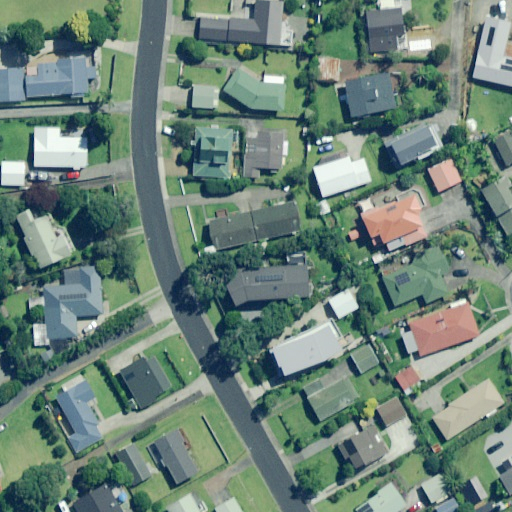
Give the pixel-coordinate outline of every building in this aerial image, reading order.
[(199,41),(243,44),(292,47),(293,31),(281,30),(283,4),(246,2),(245,21),(200,18),(199,41)] [(405,36),(402,9),(366,12),(370,53),(398,51),(396,37),(405,36)] [(511,48),(504,47),(502,59),(477,54),(472,79),(511,86),(511,48)] [(25,98),(71,96),(72,99),(84,99),(84,96),(89,95),(88,80),(96,79),(95,68),(86,68),(86,59),(38,62),(39,77),(24,77),(24,70),(0,71),(0,102),(25,102),(25,98)] [(339,61),(319,59),(317,81),(338,82),(339,61)] [(223,93),(251,112),(283,112),(284,77),(262,77),(262,85),(238,69),(223,93)] [(397,109),(390,74),(344,83),(347,96),(337,98),(341,120),(397,109)] [(219,89),(191,86),(189,108),(218,110),(219,89)] [(438,148),(425,125),(384,146),(396,170),(438,148)] [(86,169),(87,134),(77,134),(76,140),(59,139),(59,129),(34,128),(33,167),(86,169)] [(243,131),(196,129),(194,177),(229,179),(230,144),(243,145),(243,131)] [(283,142),(283,133),(258,131),(258,134),(246,134),(244,178),(259,179),(260,169),(283,170),(284,156),(287,157),(288,143),(283,142)] [(511,131),(494,140),(506,166),(511,163),(511,131)] [(351,164),(349,158),(313,169),(322,198),(371,183),(364,160),(351,164)] [(461,183),(451,160),(428,171),(438,193),(461,183)] [(23,164),(2,163),(2,186),(23,186),(23,164)] [(511,196),(509,190),(511,188),(511,186),(507,177),(481,191),(507,237),(511,234),(511,196)] [(421,192),(414,190),(398,197),(400,201),(362,218),(376,249),(401,238),(406,248),(428,238),(418,215),(422,213),(420,210),(427,207),(421,192)] [(207,263),(217,261),(215,252),(301,233),(295,203),(209,222),(214,247),(204,249),(207,263)] [(77,253),(58,212),(46,217),(35,222),(30,211),(16,217),(39,270),(77,253)] [(449,273),(439,250),(408,262),(410,267),(384,278),(396,307),(423,295),(426,304),(449,295),(441,277),(449,273)] [(309,298),(307,266),(230,271),(232,303),(309,298)] [(41,356),(46,364),(70,348),(65,339),(68,339),(78,339),(77,318),(103,316),(100,268),(65,270),(66,287),(45,288),(48,325),(33,326),(35,347),(50,346),(52,349),(41,356)] [(338,320),(358,309),(355,304),(363,300),(358,291),(351,295),(348,291),(328,302),(338,320)] [(479,337),(468,304),(466,298),(449,304),(451,310),(410,324),(411,329),(399,333),(407,356),(419,351),(421,357),(479,337)] [(271,350),(279,377),(325,362),(342,352),(337,343),(343,339),(333,323),(309,338),(271,350)] [(380,364),(369,346),(352,355),(363,374),(380,364)] [(146,364),(143,357),(118,372),(141,410),(156,401),(155,399),(173,388),(155,358),(146,364)] [(423,386),(412,368),(395,378),(406,397),(423,386)] [(360,400),(347,377),(307,400),(320,423),(360,400)] [(504,404),(488,380),(450,406),(450,408),(433,419),(448,441),(486,416),(488,418),(497,412),(495,409),(504,404)] [(98,404),(85,381),(54,399),(75,435),(69,439),(77,454),(103,439),(97,427),(99,426),(89,408),(98,404)] [(409,422),(406,417),(396,398),(376,409),(386,428),(400,420),(403,425),(409,422)] [(351,473),(388,455),(381,442),(379,443),(376,438),(378,437),(374,427),(337,445),(351,473)] [(154,443),(155,446),(149,449),(159,469),(166,466),(176,485),(198,473),(176,431),(154,443)] [(152,478),(134,444),(117,453),(134,487),(152,478)] [(511,495),(511,457),(501,463),(507,472),(498,477),(509,497),(511,495)] [(449,499),(447,495),(451,493),(441,475),(421,486),(431,504),(435,502),(437,505),(449,499)] [(75,511),(121,511),(119,506),(128,501),(117,481),(72,505),(75,511)] [(474,498),(465,481),(457,485),(466,502),(474,498)] [(397,511),(406,506),(390,484),(377,493),(378,494),(355,511),(397,511)] [(199,511),(190,495),(166,509),(167,511),(199,511)] [(241,511),(233,499),(215,510),(215,511),(241,511)] [(460,511),(454,500),(435,510),(435,511),(460,511)]
